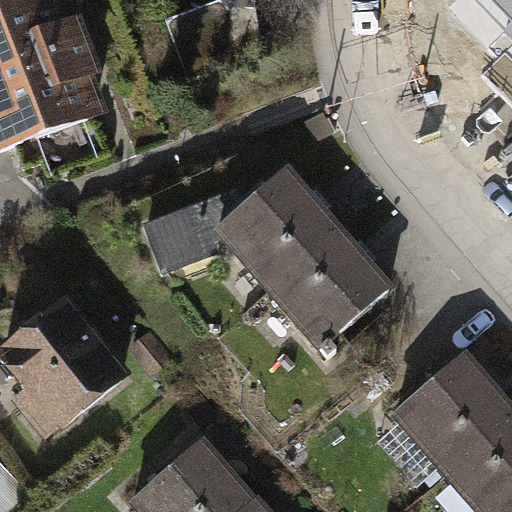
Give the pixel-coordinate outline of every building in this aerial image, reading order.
[(0,0),(0,154),(108,113),(95,79),(102,73),(80,16),(66,21),(57,0),(0,0)] [(511,0),(497,0),(511,15),(511,0)] [(251,11),(178,28),(189,76),(262,58),(251,11)] [(250,207),(225,229),(231,235),(335,352),(404,291),(294,168),(250,207)] [(128,401),(62,324),(0,376),(0,417),(46,471),(128,401)] [(511,511),(511,397),(474,354),(409,410),(498,511),(511,511)] [(0,463),(0,511),(9,511),(28,494),(0,463)] [(244,511),(200,467),(154,511),(244,511)]
